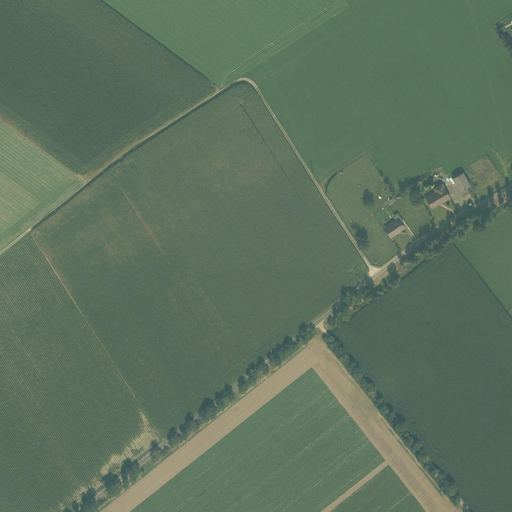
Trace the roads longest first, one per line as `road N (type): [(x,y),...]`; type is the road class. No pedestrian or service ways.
road 1 (track): [(0,252),(130,148),(246,74),(375,275)]
road 2 (unclassified): [(511,188),(429,234),(78,511)]
road 3 (track): [(317,322),(467,511)]
